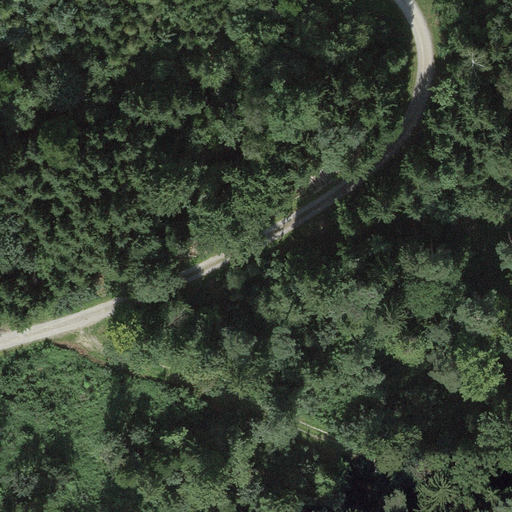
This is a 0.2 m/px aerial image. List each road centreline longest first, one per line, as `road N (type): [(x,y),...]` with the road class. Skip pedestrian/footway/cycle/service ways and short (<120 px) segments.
road 1 (track): [(398,0),(426,61),(421,116),(383,184),(286,244),(0,340)]
road 2 (track): [(101,307),(461,485)]
